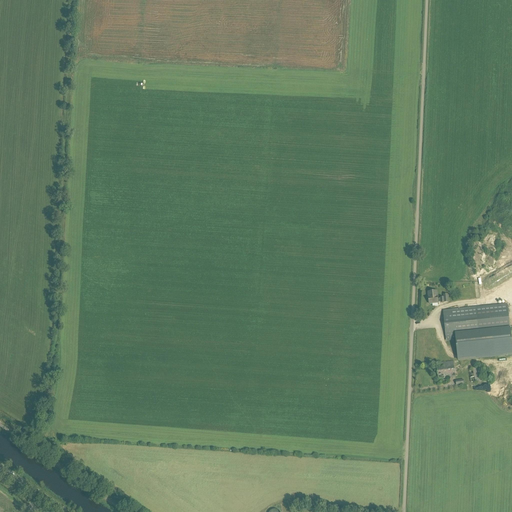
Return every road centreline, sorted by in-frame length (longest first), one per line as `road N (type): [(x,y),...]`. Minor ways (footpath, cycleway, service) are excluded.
road 1 (unclassified): [(403,511),(426,0)]
road 2 (unclassified): [(126,511),(0,424)]
